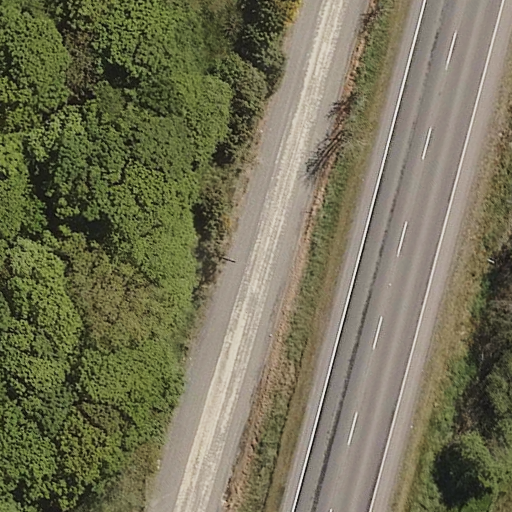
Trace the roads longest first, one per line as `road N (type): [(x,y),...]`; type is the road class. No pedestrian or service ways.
road 1 (unclassified): [(198,511),(342,0)]
road 2 (trunk): [(328,511),(461,0)]
